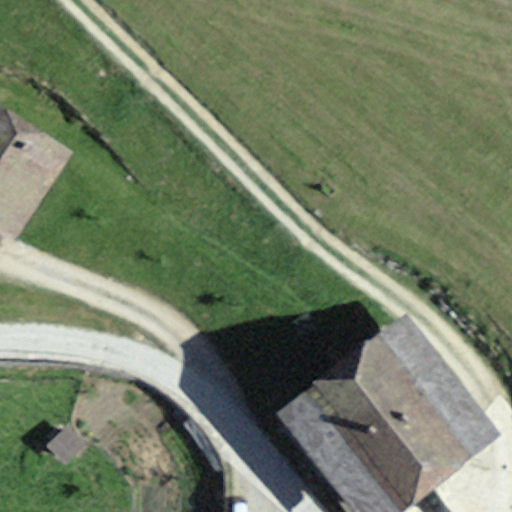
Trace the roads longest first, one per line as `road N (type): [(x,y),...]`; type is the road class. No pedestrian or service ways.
road 1 (track): [(498,511),(508,455),(505,400),(418,308),(341,265),(157,92),(74,0)]
road 2 (unclassified): [(0,326),(126,351),(179,372),(215,395),(296,511)]
road 3 (track): [(0,253),(156,317),(200,354),(215,395)]
